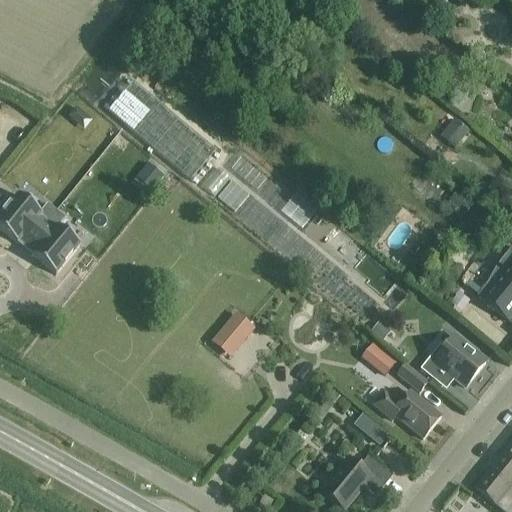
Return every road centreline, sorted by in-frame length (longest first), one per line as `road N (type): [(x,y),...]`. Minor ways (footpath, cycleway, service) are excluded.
road 1 (unclassified): [(215,511),(0,389)]
road 2 (tertiary): [(139,511),(0,432)]
road 3 (residential): [(411,511),(511,387)]
